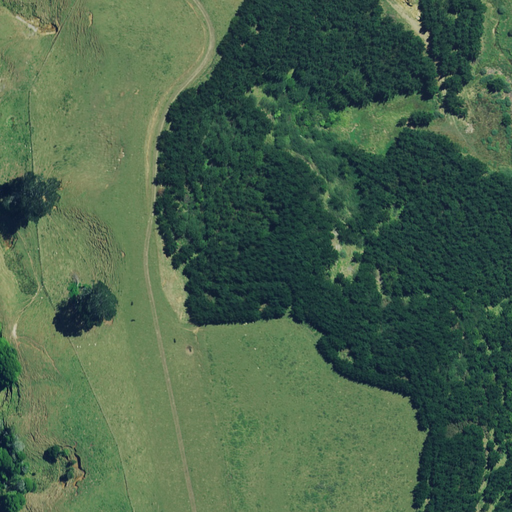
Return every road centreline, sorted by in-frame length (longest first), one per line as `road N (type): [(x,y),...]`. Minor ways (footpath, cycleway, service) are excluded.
road 1 (track): [(192,0),(209,40),(157,126),(144,265),(193,511)]
road 2 (track): [(478,152),(454,122),(424,37),(389,0)]
